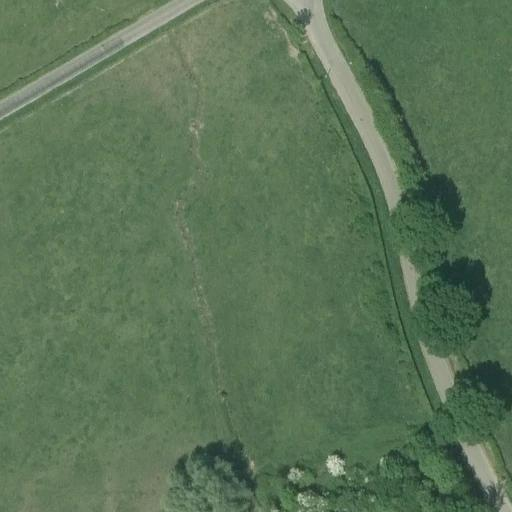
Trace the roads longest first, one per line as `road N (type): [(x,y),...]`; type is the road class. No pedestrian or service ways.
road 1 (unclassified): [(505,511),(440,369),(385,167),(305,0)]
road 2 (unclassified): [(0,111),(193,0)]
